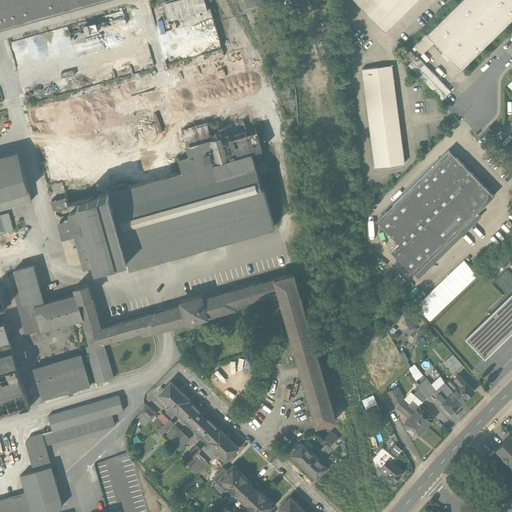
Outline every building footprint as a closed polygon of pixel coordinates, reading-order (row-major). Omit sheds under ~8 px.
[(0,0),(0,30),(110,0),(168,0),(185,58),(24,103),(31,130),(250,70),(242,43),(220,50),(205,0),(0,0)] [(351,0),(384,33),(417,0),(351,0)] [(511,0),(463,0),(427,36),(461,70),(511,19),(511,0)] [(418,56),(409,65),(440,94),(445,88),(442,84),(438,88),(435,85),(441,78),(418,56)] [(362,70),(375,168),(404,164),(392,66),(362,70)] [(96,267),(127,258),(129,267),(274,226),(253,153),(263,150),(256,127),(245,130),(243,122),(216,129),(218,134),(210,136),(207,124),(182,131),(189,156),(179,159),(182,171),(108,193),(109,194),(68,206),(71,218),(60,221),(63,232),(74,228),(74,231),(68,233),(70,241),(77,239),(84,264),(94,261),(96,267)] [(449,151),(377,221),(399,244),(391,252),(414,275),(414,274),(418,279),(482,217),(478,212),(494,196),(449,151)] [(0,157),(0,209),(31,201),(17,152),(0,157)] [(0,216),(0,234),(13,230),(7,214),(0,216)] [(278,292),(316,426),(335,420),(293,274),(202,299),(201,296),(180,302),(181,306),(160,311),(100,329),(86,284),(75,287),(77,293),(45,304),(32,264),(13,271),(27,315),(21,317),(26,335),(82,317),(91,345),(85,347),(96,383),(114,377),(103,343),(146,330),(148,334),(165,329),(266,301),(265,296),(278,292)] [(430,315),(460,288),(449,275),(419,302),(430,315)] [(0,288),(0,308),(8,307),(3,288),(0,288)] [(511,293),(465,339),(485,359),(511,333),(511,293)] [(0,415),(30,407),(4,321),(0,322),(0,415)] [(463,366),(453,354),(444,362),(454,374),(463,366)] [(81,355),(34,369),(43,399),(90,385),(81,355)] [(433,382),(440,377),(437,372),(430,377),(433,382)] [(474,391),(458,375),(455,379),(462,385),(457,390),(454,393),(463,402),(474,391)] [(457,390),(449,382),(447,385),(454,393),(457,390)] [(188,400),(170,383),(165,388),(182,406),(188,400)] [(447,385),(446,383),(442,387),(451,396),(454,393),(447,385)] [(434,394),(427,386),(422,391),(423,394),(427,398),(428,399),(434,394)] [(182,406),(165,388),(159,394),(177,411),(182,406)] [(423,394),(419,390),(414,395),(422,403),(427,398),(423,394)] [(400,392),(392,400),(397,407),(404,399),(400,392)] [(451,396),(447,400),(440,393),(436,396),(452,412),(463,402),(454,393),(451,396)] [(0,511),(39,511),(63,506),(45,446),(115,425),(112,415),(124,411),(119,396),(48,416),(53,431),(25,439),(35,471),(21,475),(26,492),(0,499),(0,511)] [(412,414),(406,409),(409,405),(410,404),(404,399),(397,407),(409,418),(405,424),(420,436),(427,427),(412,414)] [(196,408),(188,400),(182,406),(177,411),(185,419),(196,408)] [(149,405),(138,417),(147,426),(159,414),(149,405)] [(412,414),(416,410),(409,405),(406,409),(412,414)] [(435,418),(420,405),(416,410),(412,414),(427,427),(435,418)] [(212,423),(196,408),(185,419),(200,434),(212,423)] [(199,472),(214,455),(164,413),(157,422),(162,426),(159,430),(176,444),(180,441),(191,451),(184,459),(199,472)] [(220,431),(212,423),(200,434),(209,443),(215,436),(220,431)] [(333,446),(341,437),(333,430),(325,439),(333,446)] [(238,448),(220,431),(215,436),(232,454),(238,448)] [(232,454),(215,436),(209,443),(227,460),(232,454)] [(511,437),(510,436),(496,450),(511,465),(511,437)] [(309,451),(302,444),(300,446),(299,445),(295,449),(297,450),(292,455),(304,467),(316,455),(310,450),(309,451)] [(381,451),(374,459),(376,463),(379,466),(376,470),(378,478),(382,473),(379,470),(386,462),(385,461),(382,458),(385,455),(381,451)] [(403,473),(391,463),(395,458),(390,454),(385,461),(386,462),(379,470),(382,473),(394,483),(403,473)] [(316,455),(304,467),(316,479),(327,468),(320,461),(321,460),(316,455)] [(146,511),(135,466),(126,469),(136,511),(146,511)] [(253,486),(233,466),(226,473),(247,493),(253,486)] [(106,474),(112,505),(123,504),(118,472),(106,474)] [(247,493),(226,473),(219,481),(240,500),(247,493)] [(268,511),(274,506),(253,486),(247,493),(266,511),(268,511)] [(266,511),(247,493),(240,500),(251,511),(266,511)] [(278,510),(280,511),(301,511),(302,511),(303,511),(289,498),(278,510)]
